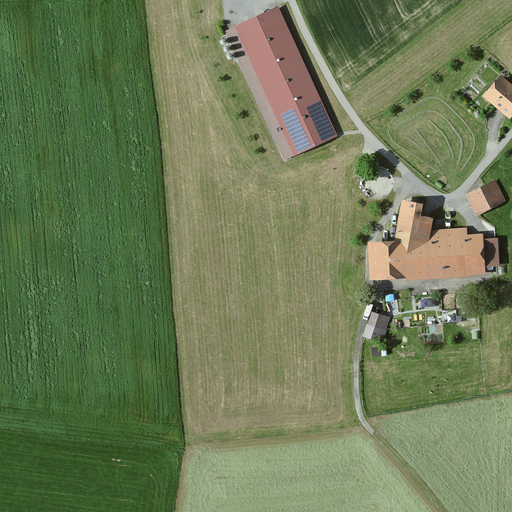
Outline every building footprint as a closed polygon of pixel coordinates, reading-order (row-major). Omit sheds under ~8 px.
[(337,135),(279,9),(227,33),(285,159),(337,135)] [(483,96),(510,120),(511,117),(511,85),(501,76),(483,96)] [(467,196),(477,217),(506,202),(496,181),(467,196)] [(402,201),(394,240),(369,241),(371,281),(471,276),(471,275),(486,274),(486,268),(499,267),(498,238),(483,239),(483,234),(468,235),(468,229),(432,230),(434,218),(421,216),(424,204),(402,201)] [(366,339),(384,343),(391,318),(373,313),(366,339)]
